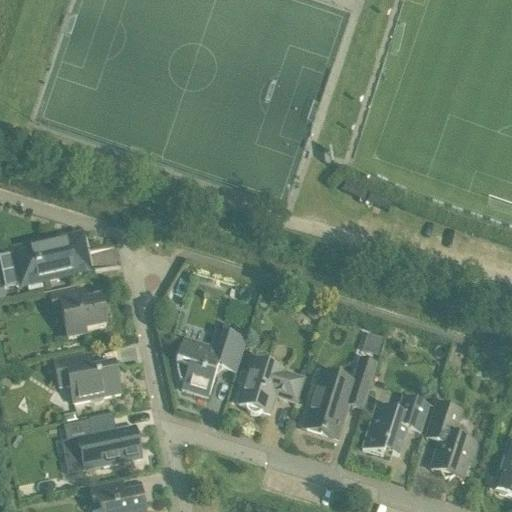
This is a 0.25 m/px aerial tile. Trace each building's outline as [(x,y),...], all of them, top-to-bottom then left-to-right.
[(0,278),(3,291),(86,273),(79,239),(0,256),(0,278)] [(105,328),(99,299),(86,302),(84,292),(51,299),(54,317),(62,315),(67,341),(85,337),(84,332),(105,328)] [(308,309),(307,316),(312,321),(320,319),(321,311),(315,306),(308,309)] [(215,352),(183,342),(175,367),(177,367),(176,372),(179,384),(183,385),(181,393),(208,402),(218,370),(234,375),(233,376),(234,377),(245,343),(248,334),(236,330),(233,339),(216,334),(216,335),(220,337),(215,352)] [(73,406),(89,403),(93,406),(100,404),(102,401),(120,397),(116,382),(119,379),(118,371),(114,369),(114,367),(89,372),(86,358),(54,365),(59,391),(69,389),(73,406)] [(259,417),(261,415),(269,417),(275,398),(280,400),(279,401),(295,406),(302,383),(282,376),(282,374),(252,364),(238,408),(246,410),(246,412),(246,413),(247,414),(248,415),(249,416),(250,417),(252,418),(254,418),(255,418),(257,418),(258,417),(259,417)] [(362,413),(376,370),(360,365),(352,387),(321,378),(303,433),(307,434),(307,433),(320,437),(320,438),(336,443),(342,425),(343,425),(347,412),(346,411),(347,408),(362,413)] [(419,437),(428,409),(402,401),(397,416),(376,409),(362,453),(382,460),(383,455),(397,460),(406,433),(419,437)] [(471,467),(477,447),(457,440),(454,435),(461,415),(436,407),(427,437),(441,441),(430,474),(445,478),(448,483),(457,478),(462,480),(466,466),(471,467)] [(65,426),(77,423),(75,415),(63,417),(65,426)] [(67,445),(61,446),(68,477),(83,474),(141,462),(134,429),(92,438),(88,423),(78,425),(77,423),(65,426),(66,428),(63,428),(67,445)] [(511,450),(507,449),(493,493),(497,495),(498,497),(504,499),(506,498),(511,499),(511,450)] [(138,495),(130,496),(116,499),(114,488),(89,493),(91,505),(97,504),(99,511),(144,511),(143,506),(141,507),(138,495)]
